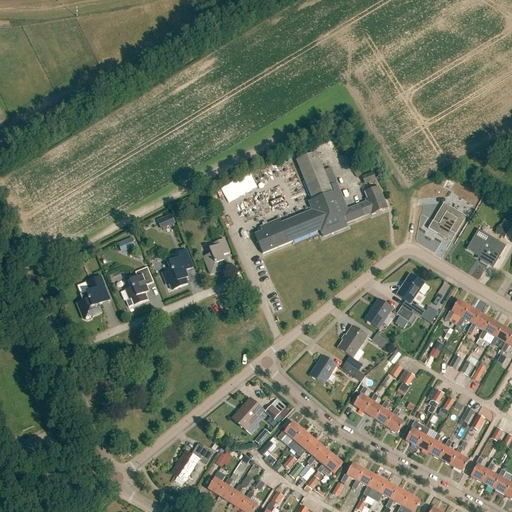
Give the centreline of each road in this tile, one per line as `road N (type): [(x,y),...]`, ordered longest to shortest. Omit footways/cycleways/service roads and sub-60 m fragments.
road 1 (residential): [(116,478),(0,217)]
road 2 (residential): [(493,511),(332,424),(262,361)]
road 3 (residential): [(116,478),(262,361)]
road 4 (residential): [(262,361),(406,248)]
road 5 (residential): [(511,309),(406,248)]
